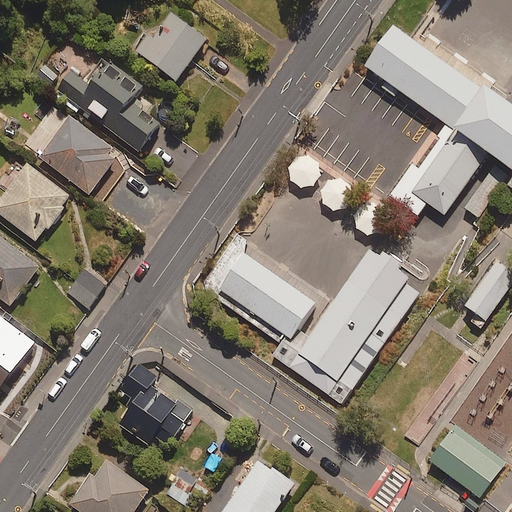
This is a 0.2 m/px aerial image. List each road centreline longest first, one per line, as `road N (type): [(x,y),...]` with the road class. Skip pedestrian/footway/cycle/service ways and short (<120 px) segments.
road 1 (tertiary): [(136,310),(346,0)]
road 2 (residential): [(422,511),(136,310)]
road 3 (tertiary): [(0,501),(136,310)]
